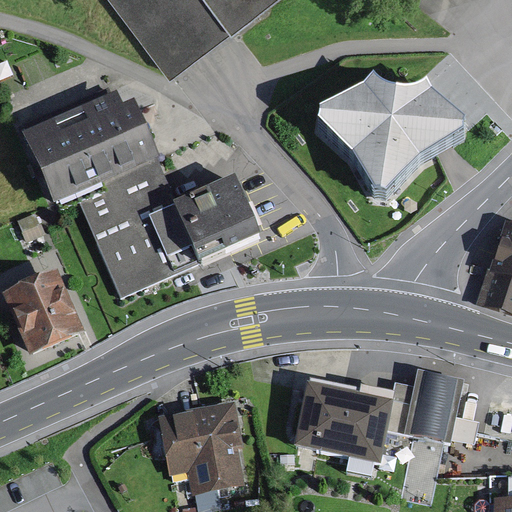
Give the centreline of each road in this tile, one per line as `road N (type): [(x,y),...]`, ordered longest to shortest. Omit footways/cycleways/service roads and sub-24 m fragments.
road 1 (secondary): [(408,317),(357,313),(251,326),(172,351),(0,426)]
road 2 (residential): [(408,317),(437,258),(489,197)]
